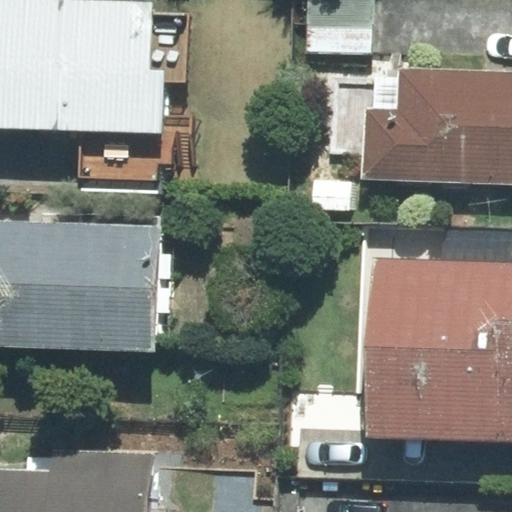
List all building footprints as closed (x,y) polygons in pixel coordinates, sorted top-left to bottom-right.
[(152,1),(111,0),(0,0),(0,127),(81,131),(79,177),(156,180),(157,163),(190,164),(192,117),(162,116),(163,81),(185,82),(187,14),(151,13),(152,1)] [(374,0),(308,0),(307,53),(373,55),(374,0)] [(400,85),(333,83),(330,155),(362,156),(361,178),(511,183),(511,73),(401,70),(400,85)] [(351,183),(315,181),(314,209),(350,211),(351,183)] [(44,223),(0,221),(0,343),(153,349),(158,219),(44,214),(44,223)] [(511,406),(511,263),(374,258),(367,435),(511,441),(511,406)] [(27,470),(0,469),(0,511),(145,511),(147,455),(28,451),(27,470)]
